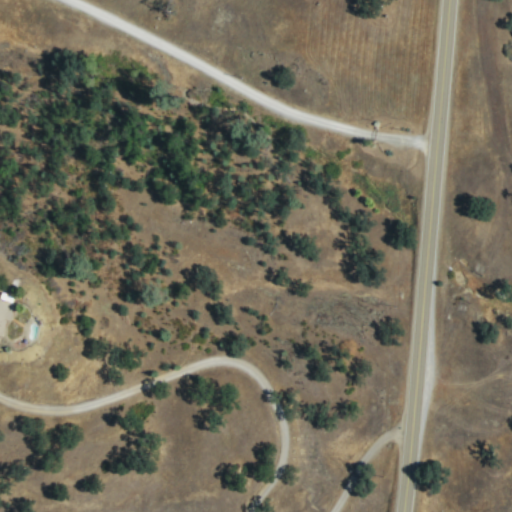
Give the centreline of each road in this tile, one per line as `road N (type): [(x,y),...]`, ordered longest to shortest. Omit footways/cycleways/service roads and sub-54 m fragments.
road 1 (residential): [(412,416),(377,439),(327,511),(247,511),(285,440),(277,408),(244,362),(197,364),(80,405),(50,407),(0,393)]
road 2 (tertiary): [(402,511),(448,0)]
road 3 (residential): [(435,143),(307,116),(71,0)]
